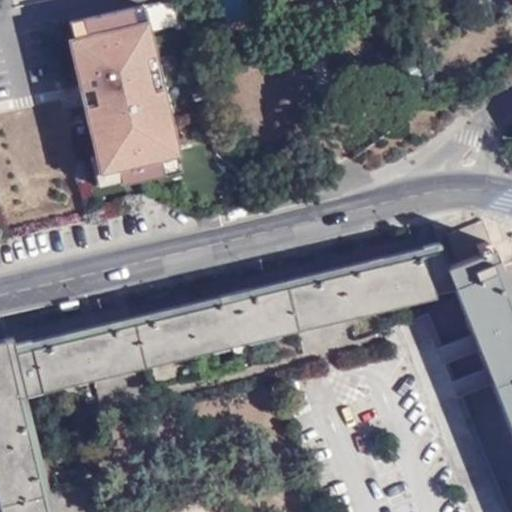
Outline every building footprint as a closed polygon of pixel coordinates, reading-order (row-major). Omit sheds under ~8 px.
[(216,0),(219,23),(246,20),(244,0),(216,0)] [(146,21),(142,4),(132,6),(136,22),(146,21)] [(177,152),(162,87),(151,89),(143,54),(154,52),(146,21),(136,22),(132,6),(83,18),(86,34),(73,37),(70,38),(82,94),(98,91),(101,102),(98,103),(101,117),(88,120),(96,155),(100,170),(117,165),(120,179),(121,183),(164,173),(160,156),(177,152)] [(83,18),(69,21),(73,37),(86,34),(83,18)] [(162,87),(154,52),(143,54),(151,89),(162,87)] [(82,94),(88,120),(101,117),(98,103),(101,102),(98,91),(82,94)] [(164,173),(181,169),(177,152),(160,156),(164,173)] [(97,184),(120,179),(117,165),(100,170),(96,155),(90,156),(97,184)] [(140,204),(160,199),(157,187),(137,192),(140,204)] [(508,430),(511,428),(511,292),(502,267),(502,266),(495,247),(505,243),(505,242),(495,219),(471,216),(434,230),(439,242),(442,248),(447,264),(445,265),(454,286),(467,317),(464,321),(508,430)] [(442,248),(439,242),(262,284),(263,291),(442,248)] [(502,266),(502,267),(511,263),(505,243),(495,247),(502,266)] [(435,290),(454,286),(445,265),(447,264),(442,248),(263,291),(262,284),(228,292),(230,300),(16,350),(26,395),(435,296),(435,290)] [(230,300),(228,292),(15,343),(16,350),(230,300)] [(444,310),(432,313),(439,336),(451,333),(444,310)] [(503,511),(424,314),(400,324),(474,511),(503,511)] [(47,511),(19,397),(26,395),(16,350),(15,343),(13,335),(0,337),(0,511),(47,511)] [(54,511),(26,395),(19,397),(47,511),(54,511)]
